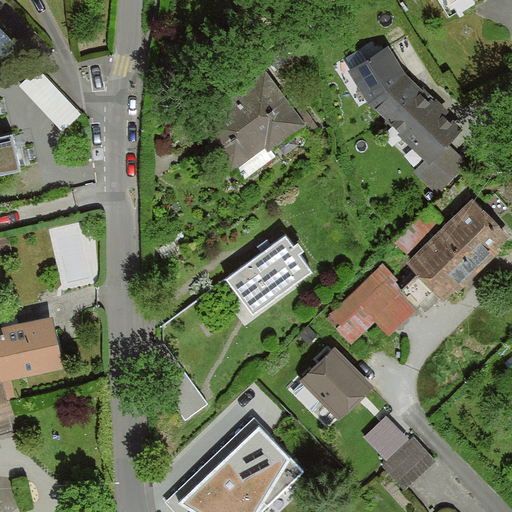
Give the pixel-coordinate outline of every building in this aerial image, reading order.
[(446,146),(460,130),(404,75),(389,51),(352,73),(371,103),(429,161),(418,173),(437,193),(464,164),(446,146)] [(43,63),(24,80),(65,128),(85,110),(43,63)] [(271,73),(201,122),(236,172),(269,148),(271,151),(308,125),(271,73)] [(0,176),(22,172),(14,134),(0,137),(0,176)] [(479,202),(447,233),(483,269),(502,250),(500,248),(511,237),(479,202)] [(483,269),(447,233),(415,264),(450,300),(483,269)] [(226,280),(252,315),(311,271),(299,255),(304,251),(298,244),(294,247),(286,236),(226,280)] [(387,269),(331,319),(353,343),(379,321),(389,332),(418,307),(396,282),(397,281),(387,269)] [(0,328),(0,359),(3,375),(61,362),(51,318),(0,328)] [(372,389),(335,351),(302,382),(339,420),(372,389)] [(162,388),(185,420),(207,404),(184,372),(173,380),(162,388)] [(0,373),(0,432),(13,429),(0,373)] [(387,458),(406,439),(387,419),(367,438),(387,458)] [(254,420),(166,503),(174,511),(262,511),(304,473),(254,420)] [(414,438),(385,466),(405,488),(435,460),(414,438)]
